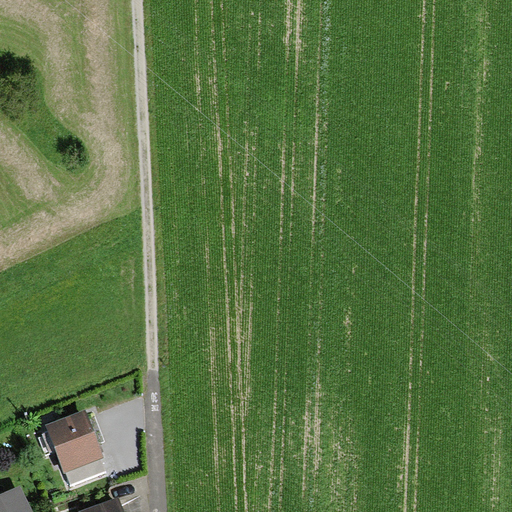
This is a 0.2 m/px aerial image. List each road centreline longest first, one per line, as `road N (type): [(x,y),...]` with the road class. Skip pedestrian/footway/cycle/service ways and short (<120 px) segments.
road 1 (track): [(134,0),(150,363)]
road 2 (residential): [(150,363),(159,511)]
